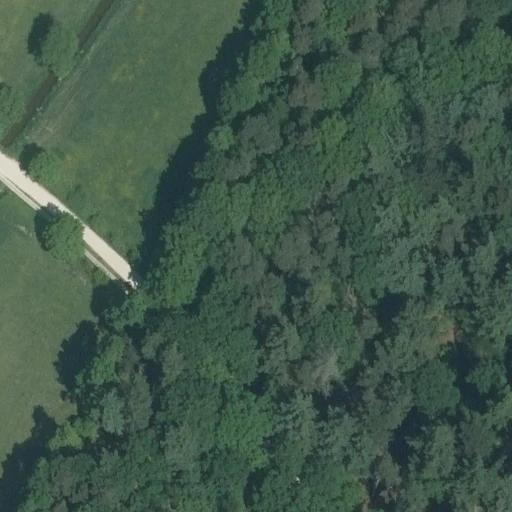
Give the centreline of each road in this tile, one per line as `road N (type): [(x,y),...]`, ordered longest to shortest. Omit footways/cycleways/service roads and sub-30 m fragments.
road 1 (track): [(194,342),(0,160)]
road 2 (track): [(316,511),(234,387),(194,342)]
